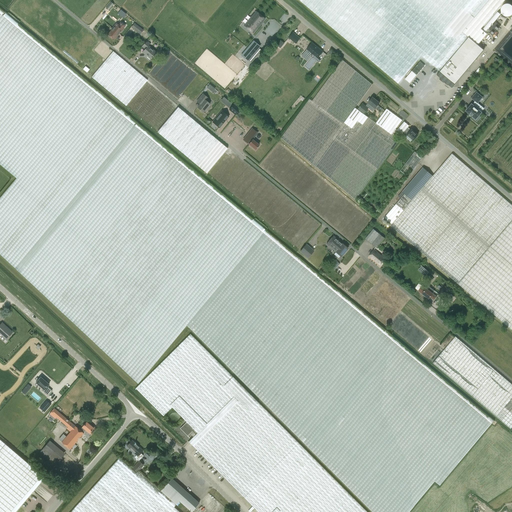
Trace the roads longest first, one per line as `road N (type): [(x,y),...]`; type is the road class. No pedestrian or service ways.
road 1 (unclassified): [(511,383),(51,0)]
road 2 (unclassified): [(511,197),(277,0)]
road 3 (unclassified): [(136,411),(0,288)]
road 4 (unclassified): [(241,511),(136,411)]
